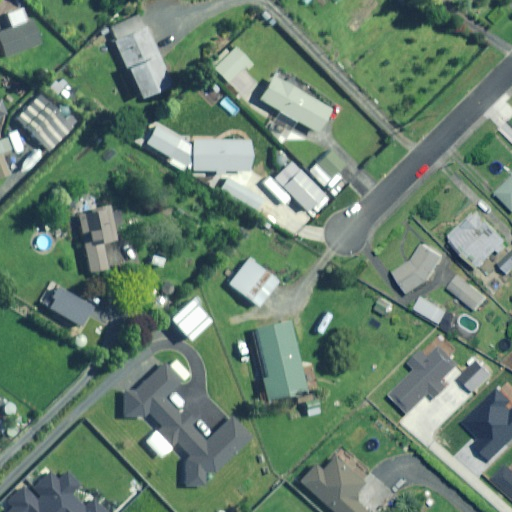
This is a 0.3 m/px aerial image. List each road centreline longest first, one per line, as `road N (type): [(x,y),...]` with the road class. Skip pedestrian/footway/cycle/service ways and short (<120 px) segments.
road 1 (unknown): [(150,41),(215,11),(255,14),(405,174)]
road 2 (residential): [(347,232),(511,68)]
road 3 (unknown): [(0,488),(133,359)]
